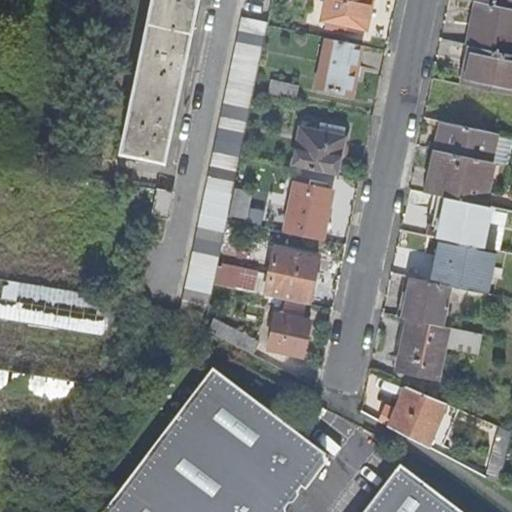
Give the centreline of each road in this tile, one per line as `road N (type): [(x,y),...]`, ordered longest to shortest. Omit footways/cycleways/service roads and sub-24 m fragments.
road 1 (residential): [(419,0),(336,393)]
road 2 (residential): [(229,0),(168,284)]
